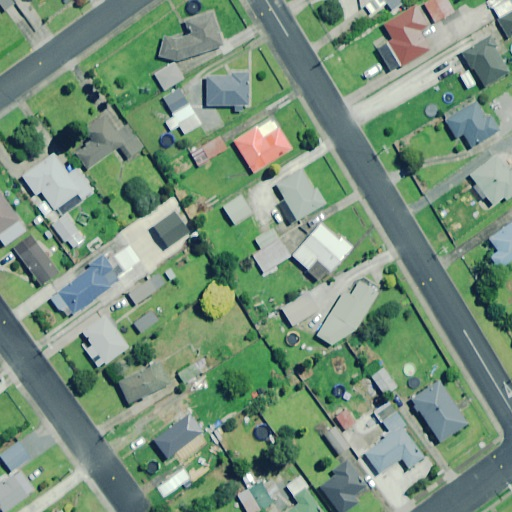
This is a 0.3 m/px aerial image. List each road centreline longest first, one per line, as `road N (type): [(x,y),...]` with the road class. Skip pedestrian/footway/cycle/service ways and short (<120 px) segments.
road 1 (residential): [(265,0),(511,413)]
road 2 (residential): [(127,505),(0,329)]
road 3 (residential): [(0,92),(127,0)]
